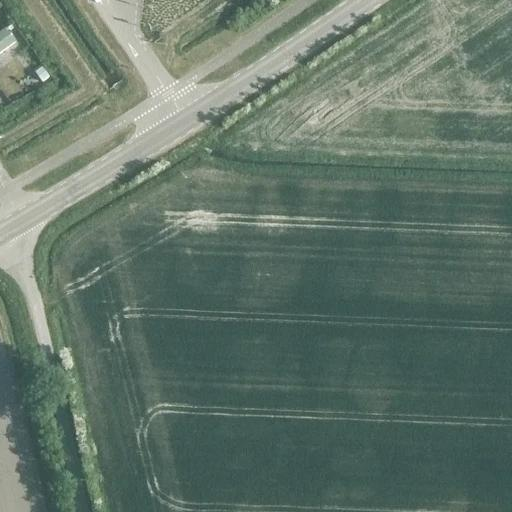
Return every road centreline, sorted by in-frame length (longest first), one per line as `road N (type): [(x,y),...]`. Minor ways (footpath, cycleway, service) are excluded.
road 1 (unclassified): [(88,511),(21,229)]
road 2 (secondary): [(184,123),(370,0)]
road 3 (secondary): [(21,229),(184,123)]
